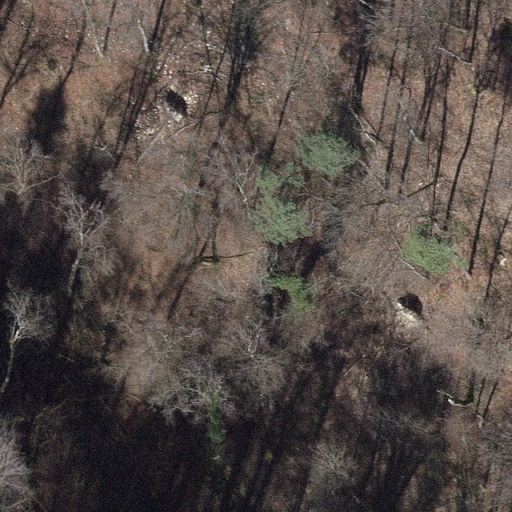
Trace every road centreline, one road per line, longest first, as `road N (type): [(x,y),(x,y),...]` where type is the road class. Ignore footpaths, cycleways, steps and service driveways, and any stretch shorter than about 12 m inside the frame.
road 1 (track): [(258,0),(294,237),(410,511)]
road 2 (track): [(284,511),(38,209),(0,116)]
